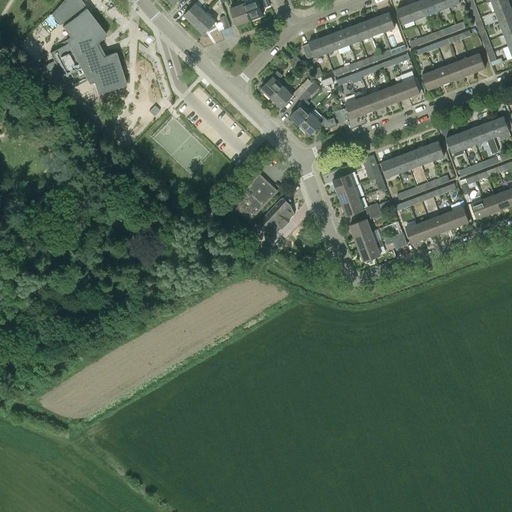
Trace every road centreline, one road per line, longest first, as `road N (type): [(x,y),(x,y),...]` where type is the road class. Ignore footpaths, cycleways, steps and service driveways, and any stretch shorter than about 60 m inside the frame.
road 1 (residential): [(300,159),(511,74)]
road 2 (residential): [(352,278),(511,224)]
road 3 (residential): [(352,278),(300,159)]
road 4 (residential): [(232,90),(143,0)]
